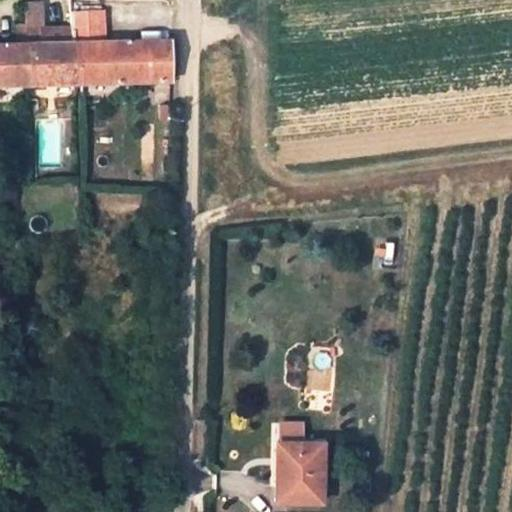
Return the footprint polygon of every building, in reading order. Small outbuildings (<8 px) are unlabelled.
[(26,0),(27,41),(27,83),(78,83),(78,41),(55,41),(54,22),(47,22),(46,0),(26,0)] [(77,27),(78,41),(101,41),(102,27),(77,27)] [(0,83),(27,83),(27,41),(0,41),(0,83)] [(78,83),(110,83),(150,82),(172,83),(172,41),(101,41),(78,41),(78,83)] [(150,82),(110,83),(110,94),(128,94),(128,89),(150,89),(150,82)] [(78,95),(110,94),(110,83),(78,83),(78,95)] [(158,244),(169,244),(169,233),(158,233),(158,244)] [(271,447),(269,504),(315,505),(317,449),(271,447)]
